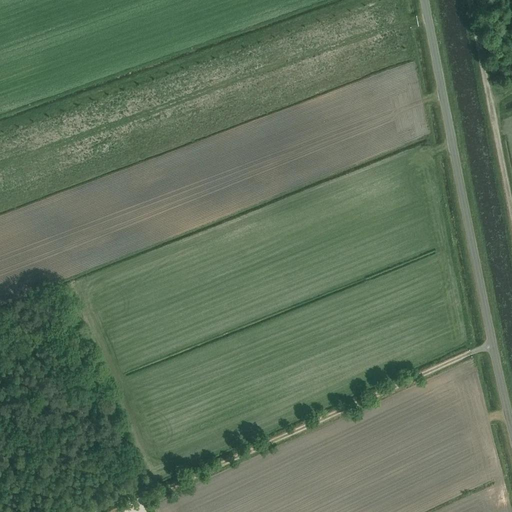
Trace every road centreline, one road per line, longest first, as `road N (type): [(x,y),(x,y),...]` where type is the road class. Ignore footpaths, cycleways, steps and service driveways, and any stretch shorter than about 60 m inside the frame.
road 1 (unclassified): [(511,434),(424,0)]
road 2 (track): [(511,231),(489,102)]
